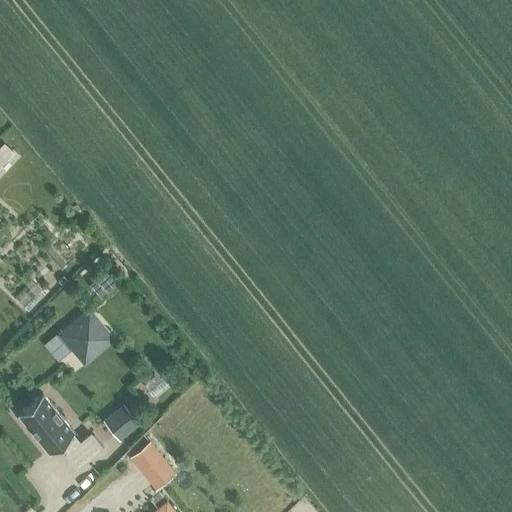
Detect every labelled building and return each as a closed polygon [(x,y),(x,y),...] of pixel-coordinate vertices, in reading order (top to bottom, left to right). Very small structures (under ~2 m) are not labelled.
[(3,141),(0,144),(0,165),(13,151),(3,141)] [(106,267),(93,277),(105,291),(105,292),(118,281),(106,267)] [(88,313),(63,333),(84,358),(108,337),(88,313)] [(79,442),(71,432),(73,431),(41,392),(17,412),(48,451),(59,442),(67,451),(65,453),(76,467),(101,447),(90,433),(79,442)] [(128,409),(107,426),(118,439),(139,422),(128,409)] [(149,439),(128,456),(139,469),(160,452),(149,439)] [(175,511),(166,500),(156,508),(158,511),(175,511)]
